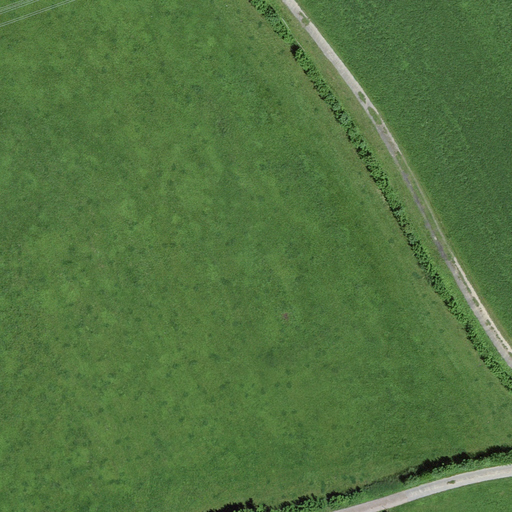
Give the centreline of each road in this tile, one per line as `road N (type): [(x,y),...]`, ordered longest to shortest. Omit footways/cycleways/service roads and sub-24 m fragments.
road 1 (track): [(293,0),(388,133),(471,293),(511,350)]
road 2 (track): [(511,470),(359,511)]
